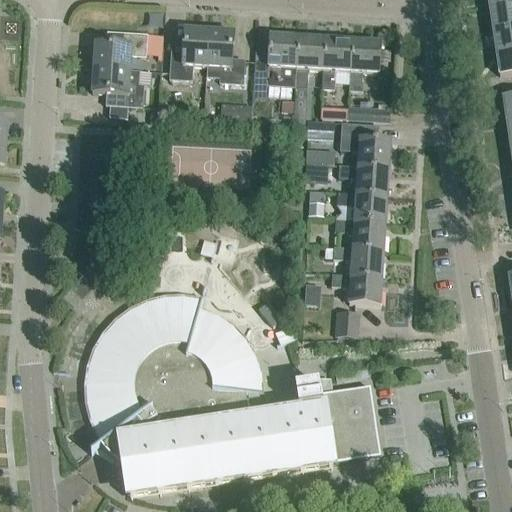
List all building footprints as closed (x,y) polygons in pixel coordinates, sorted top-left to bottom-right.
[(511,0),(489,0),(491,9),(511,5),(511,0)] [(511,5),(491,9),(494,32),(511,29),(511,5)] [(511,29),(494,32),(498,55),(511,52),(511,29)] [(194,70),(208,71),(210,35),(186,33),(185,48),(173,47),(170,84),(193,85),(194,70)] [(235,36),(210,35),(208,71),(222,72),(221,87),(244,89),(245,65),(233,64),(235,36)] [(95,47),(93,72),(130,74),(131,61),(146,62),(148,39),(107,36),(106,48),(95,47)] [(294,92),(295,74),(296,74),(298,41),(272,40),(270,65),(268,90),(279,91),(294,92)] [(323,76),(325,43),(298,41),(296,74),(295,74),(294,92),(307,93),(309,75),(323,76)] [(335,76),(349,77),(350,77),(352,45),(325,43),(323,76),(321,94),(334,94),(335,76)] [(352,45),(350,77),(349,77),(348,95),(361,96),(362,78),(377,79),(378,66),(379,54),(379,47),(352,45)] [(511,52),(498,55),(501,79),(511,76),(511,52)] [(391,55),(379,54),(378,66),(390,67),(391,55)] [(255,64),(252,101),(267,102),(268,90),(270,65),(255,64)] [(140,75),(130,74),(93,72),(91,98),(106,99),(105,109),(109,110),(109,122),(127,123),(128,111),(142,112),(144,89),(139,89),(140,75)] [(294,107),(282,106),(281,117),(293,117),(294,107)] [(251,123),(251,122),(252,109),(238,108),(237,122),(251,123)] [(334,110),(321,110),(320,123),(333,124),(334,110)] [(373,126),(373,113),(349,111),(348,125),(373,126)] [(305,117),(294,117),(294,126),(305,127),(305,117)] [(307,145),(321,145),(322,127),(308,126),(307,145)] [(391,146),(378,145),(379,130),(342,128),(340,155),(357,156),(356,169),(356,172),(389,174),(391,146)] [(307,155),(306,168),(323,169),(324,155),(307,155)] [(323,169),(306,168),(305,188),(327,189),(328,169),(323,169)] [(389,174),(356,172),(356,169),(339,168),(339,183),(356,184),(355,198),(355,199),(388,201),(389,174)] [(388,201),(355,199),(355,198),(338,197),(337,209),(354,210),(353,224),(353,226),(386,228),(388,201)] [(309,208),(308,221),(323,221),(323,208),(309,208)] [(351,251),(351,253),(384,255),(386,228),(353,226),(353,224),(336,223),(335,236),(352,237),(351,251)] [(217,248),(204,244),(200,259),(213,262),(217,248)] [(383,283),(384,255),(351,253),(351,251),(334,250),(334,253),(325,253),(324,263),(350,265),(349,280),(383,283)] [(383,283),(349,280),(332,279),(331,292),(348,293),(347,308),(381,310),(383,283)] [(126,474),(130,503),(332,473),(332,468),(380,461),(370,391),(326,398),(324,386),(311,388),(302,389),(296,390),(297,402),(273,406),(272,398),(276,398),(276,396),(258,395),(258,390),(258,385),(258,380),(257,375),(255,370),(254,366),(252,361),(250,356),(247,352),(245,348),(242,344),(238,340),(235,336),(231,333),(227,329),(223,326),(219,324),(215,321),(210,319),(205,317),(199,315),(206,289),(204,288),(200,306),(195,304),(189,304),(184,303),(178,303),(173,303),(168,304),(162,304),(157,306),(149,308),(144,294),(142,295),(147,308),(142,310),(137,313),(133,315),(128,318),(124,321),(120,325),(116,328),(112,332),(108,336),(105,341),(102,345),(99,350),(97,355),(95,359),(93,364),(92,370),(90,375),(90,379),(86,378),(86,380),(89,380),(89,388),(88,393),(89,399),(89,404),(90,409),(91,414),(93,419),(94,424),(96,429),(99,434),(101,439),(105,445),(90,456),(91,458),(101,450),(103,454),(107,458),(113,465),(117,468),(122,471),(126,474)] [(358,344),(360,318),(336,316),(335,342),(358,344)] [(277,351),(297,342),(296,340),(292,342),(288,333),(277,338),(281,347),(276,349),(277,351)] [(368,380),(367,372),(335,377),(336,385),(368,380)]
